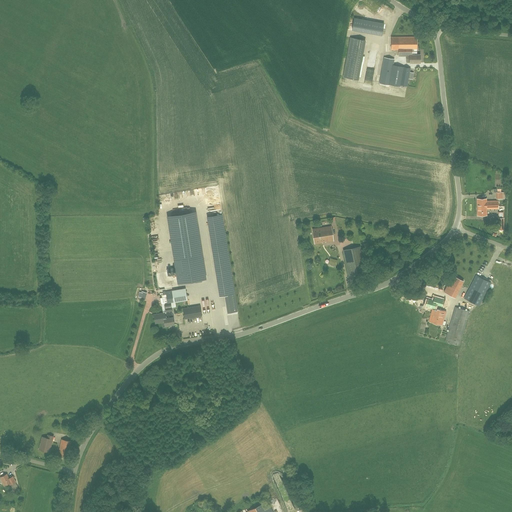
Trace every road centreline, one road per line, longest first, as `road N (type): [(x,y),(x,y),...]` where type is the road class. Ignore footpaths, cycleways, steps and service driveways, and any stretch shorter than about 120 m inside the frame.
road 1 (unclassified): [(73,472),(93,429),(150,361),(380,288),(459,227)]
road 2 (unclassified): [(459,227),(432,30)]
road 3 (unknown): [(245,335),(217,305),(196,201)]
